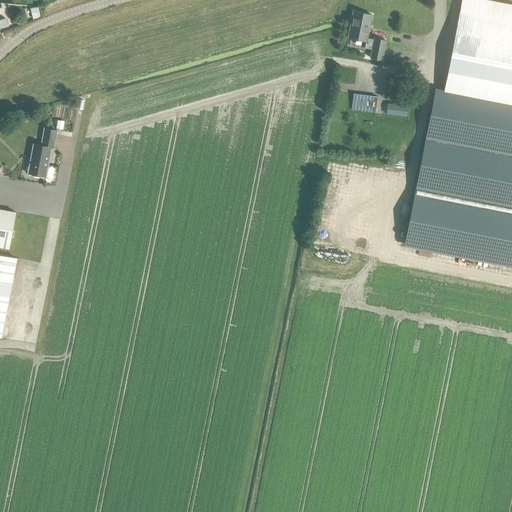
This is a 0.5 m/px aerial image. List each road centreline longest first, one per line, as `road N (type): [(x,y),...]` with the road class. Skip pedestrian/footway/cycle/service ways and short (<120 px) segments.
road 1 (track): [(434,63),(389,251),(511,275)]
road 2 (track): [(0,342),(28,338),(55,200)]
road 3 (tertiary): [(0,54),(40,24),(116,0)]
